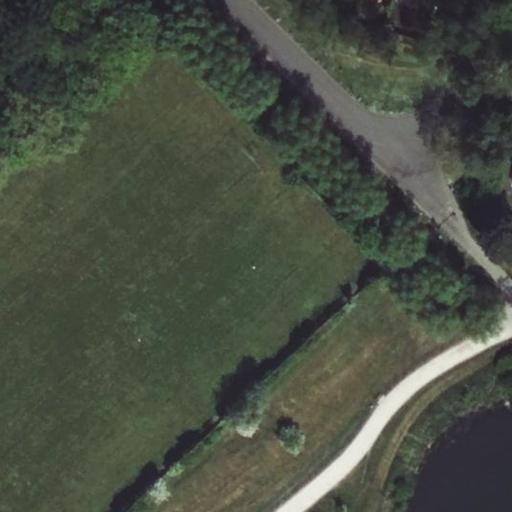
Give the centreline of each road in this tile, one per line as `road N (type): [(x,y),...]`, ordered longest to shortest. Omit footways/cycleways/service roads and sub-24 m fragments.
road 1 (residential): [(237,0),(392,157)]
road 2 (residential): [(392,157),(453,102),(511,86)]
